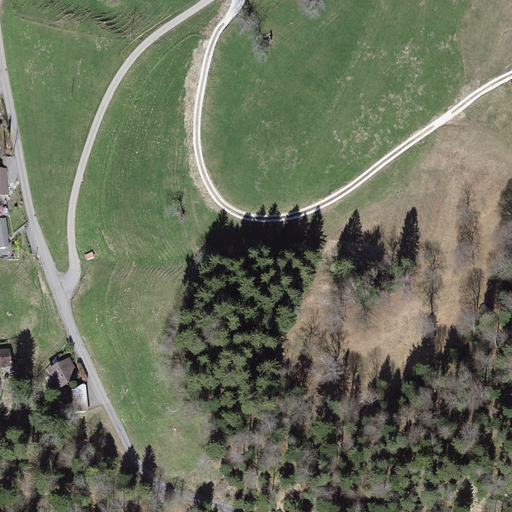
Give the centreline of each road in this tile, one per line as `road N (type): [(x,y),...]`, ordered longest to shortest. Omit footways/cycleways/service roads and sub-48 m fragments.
road 1 (unclassified): [(0,46),(33,222),(65,316),(126,445),(145,475),(169,492),(238,511)]
road 2 (track): [(511,76),(334,198),(253,221),(213,200),(196,110),(211,44),(240,0)]
road 3 (track): [(208,0),(157,31),(122,71),(98,118),(71,201),(75,270),(59,296)]
